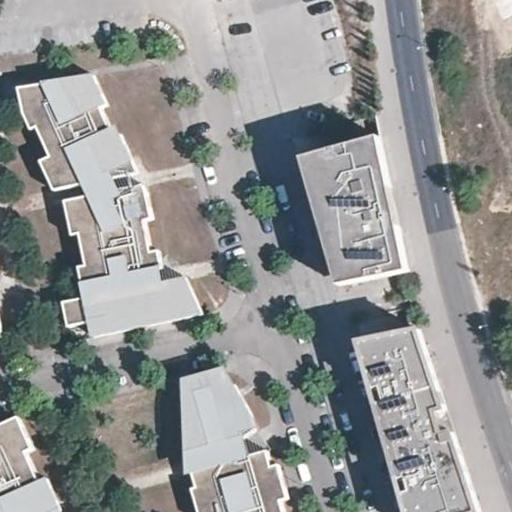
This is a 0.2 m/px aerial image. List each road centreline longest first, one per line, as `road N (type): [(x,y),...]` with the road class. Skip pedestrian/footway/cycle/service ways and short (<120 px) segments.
road 1 (primary): [(404,0),(416,106),(452,254),(511,437)]
road 2 (residential): [(188,0),(275,332)]
road 3 (residential): [(0,394),(275,332)]
road 4 (residential): [(275,332),(329,511)]
road 5 (residential): [(7,21),(146,0)]
